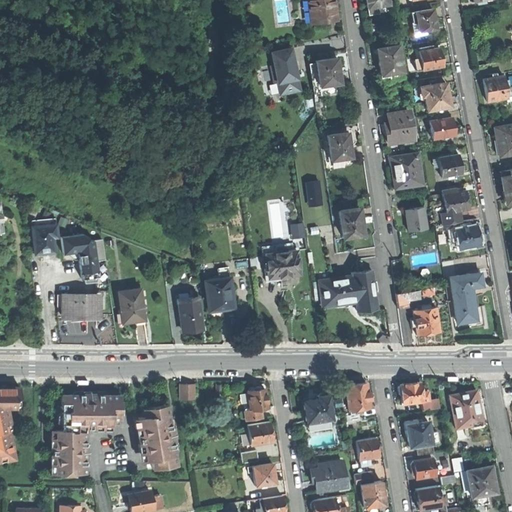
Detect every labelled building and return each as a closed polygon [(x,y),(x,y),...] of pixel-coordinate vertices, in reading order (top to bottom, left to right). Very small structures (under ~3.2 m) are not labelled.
[(0,0),(0,2),(205,91),(203,0),(0,0)] [(305,0),(309,22),(334,18),(332,4),(331,0),(305,0)] [(389,10),(388,3),(377,5),(378,12),(389,10)] [(366,14),(378,12),(377,5),(365,7),(366,14)] [(431,9),(410,13),(414,35),(430,32),(430,30),(435,29),(433,19),(431,9)] [(379,75),(401,72),(397,45),(375,48),(377,62),(379,75)] [(415,70),(421,69),(418,52),(427,50),(427,46),(413,48),(415,60),(413,61),(415,70)] [(427,50),(418,52),(421,69),(441,66),(440,57),(438,48),(427,50)] [(281,95),(299,90),(294,69),(289,51),(271,55),(274,67),(270,68),(274,85),(278,84),(281,95)] [(319,85),(339,82),(337,70),(335,57),(315,61),(319,85)] [(511,58),(503,60),(504,68),(511,66),(511,58)] [(484,90),(486,101),(506,97),(507,97),(505,86),(503,79),(502,74),(496,75),(491,76),(482,78),(484,90)] [(444,82),(419,86),(420,95),(423,94),(425,109),(448,105),(446,93),(444,82)] [(403,144),(412,142),(407,111),(386,114),(388,124),(384,124),(386,133),(387,143),(403,141),(403,144)] [(452,117),(430,121),(433,138),(456,134),(454,125),(452,117)] [(508,152),(511,151),(511,123),(494,127),(496,137),(498,136),(499,143),(501,153),(508,152)] [(329,159),(350,156),(348,144),(346,131),(325,134),(329,159)] [(415,153),(389,157),(391,172),(394,187),(420,182),(415,153)] [(459,154),(437,158),(438,165),(440,176),(445,176),(451,174),(462,172),(460,163),(459,154)] [(501,189),(504,203),(511,201),(511,168),(509,169),(509,174),(499,176),(501,189)] [(317,178),(307,179),(311,204),(321,202),(317,178)] [(454,191),(440,194),(442,204),(437,205),(439,213),(457,210),(467,208),(465,199),(464,190),(454,191)] [(22,210),(35,215),(37,207),(25,203),(22,210)] [(423,227),(421,205),(400,207),(402,229),(423,227)] [(435,225),(441,224),(439,213),(437,205),(431,206),(435,225)] [(338,210),(342,236),(362,233),(360,221),(358,207),(338,210)] [(459,221),(457,210),(439,213),(441,224),(459,221)] [(54,217),(31,219),(34,254),(43,253),(53,252),(52,236),(56,236),(54,217)] [(459,221),(460,227),(472,225),(471,219),(459,221)] [(287,224),(290,246),(290,250),(296,249),(305,248),(302,222),(287,224)] [(460,227),(453,229),(453,230),(455,241),(457,248),(479,244),(479,243),(478,235),(477,230),(476,225),(472,225),(460,227)] [(83,234),(60,237),(63,254),(66,254),(77,252),(78,259),(81,279),(84,279),(84,283),(96,282),(96,276),(98,276),(96,261),(104,259),(102,239),(88,240),(87,236),(83,234)] [(274,248),(260,250),(254,254),(252,261),(255,267),(263,269),(264,282),(279,280),(280,285),(286,284),(292,283),(290,274),(299,273),(296,249),(290,250),(290,246),(278,248),(278,242),(273,243),(274,248)] [(365,310),(377,308),(371,270),(349,273),(350,275),(318,280),(321,303),(333,301),(333,305),(354,302),(356,312),(365,310)] [(204,280),(206,297),(208,311),(221,309),(233,308),(228,273),(217,274),(217,276),(206,278),(207,280),(204,280)] [(478,273),(448,277),(455,322),(475,319),(472,300),(469,287),(480,285),(478,273)] [(133,321),(144,319),(139,288),(118,291),(122,322),(133,321)] [(417,290),(404,292),(405,299),(418,297),(417,290)] [(394,293),(396,308),(407,306),(405,299),(404,292),(394,293)] [(97,294),(63,294),(63,309),(63,317),(76,317),(77,321),(82,321),(87,320),(87,317),(97,317),(97,294)] [(177,302),(181,330),(191,328),(201,327),(200,319),(197,298),(197,296),(186,297),(187,301),(177,302)] [(206,297),(197,298),(200,319),(209,317),(208,311),(206,297)] [(412,310),(416,333),(427,332),(438,330),(435,306),(429,307),(421,308),(412,310)] [(399,395),(400,403),(423,401),(423,398),(428,398),(427,391),(420,392),(419,382),(414,383),(414,382),(402,383),(403,384),(398,385),(398,386),(396,386),(396,391),(397,395),(399,395)] [(344,386),(347,410),(349,410),(349,414),(356,413),(356,409),(368,407),(367,399),(368,399),(368,396),(367,392),(366,392),(365,383),(354,385),(354,384),(351,383),(347,384),(345,385),(345,386),(344,386)] [(192,384),(177,384),(177,399),(192,399),(192,384)] [(0,460),(13,458),(8,430),(6,431),(5,424),(9,423),(6,406),(15,406),(14,398),(19,398),(19,387),(0,386),(0,460)] [(258,409),(266,408),(264,398),(263,388),(261,388),(259,386),(254,387),(253,390),(246,391),(249,410),(249,411),(258,409)] [(475,390),(448,395),(455,428),(481,423),(478,407),(475,390)] [(302,412),(304,423),(322,420),(331,419),(327,394),(325,394),(323,392),(320,393),(318,395),(316,395),(317,397),(300,400),(302,412)] [(60,395),(60,423),(64,423),(64,429),(54,429),(54,447),(56,447),(56,455),(54,455),(54,464),(58,464),(58,473),(84,473),(84,455),(84,451),(81,451),(81,448),(81,444),(84,444),(84,427),(84,424),(93,424),(98,424),(111,424),(111,419),(119,419),(119,397),(110,397),(110,394),(89,394),(89,398),(82,398),(82,394),(68,393),(68,395),(60,395)] [(142,443),(145,460),(150,459),(151,468),(173,465),(171,455),(175,455),(171,434),(168,435),(167,428),(170,428),(168,415),(165,415),(163,405),(145,408),(146,416),(138,417),(141,435),(138,435),(139,439),(139,443),(142,443)] [(259,418),(258,409),(249,411),(249,410),(243,411),(244,420),(259,418)] [(332,428),(331,419),(322,420),(323,430),(332,428)] [(415,446),(430,443),(426,421),(416,423),(416,420),(403,422),(405,434),(407,447),(415,446)] [(266,433),(270,432),(270,430),(271,428),(271,425),(269,423),(268,421),(247,424),(248,433),(239,434),(240,444),(249,443),(249,444),(268,441),(266,433)] [(371,438),(352,441),(355,460),(356,460),(363,459),(375,457),(373,449),(374,449),(374,444),(373,439),(372,439),(371,438)] [(432,453),(430,443),(415,446),(417,455),(432,453)] [(256,450),(240,452),(241,463),(257,460),(256,450)] [(414,478),(434,475),(434,473),(437,473),(436,466),(433,467),(431,458),(411,461),(411,463),(409,465),(410,469),(413,471),(414,475),(414,478)] [(315,491),(344,487),(340,461),(317,465),(317,469),(309,470),(310,478),(311,483),(314,482),(315,491)] [(271,463),(247,467),(247,473),(252,472),(254,485),(274,482),(273,474),(271,463)] [(489,465),(464,470),(469,497),(474,496),(484,494),(494,492),(492,478),(489,465)] [(354,485),(359,484),(372,482),(370,471),(352,474),(354,485)] [(441,485),(454,482),(453,475),(440,477),(441,485)] [(372,482),(359,484),(363,507),(367,507),(368,511),(375,511),(374,506),(383,504),(382,496),(385,496),(385,492),(384,489),(381,489),(379,481),(372,482)] [(418,510),(440,507),(439,505),(444,504),(443,497),(438,498),(436,486),(414,489),(414,491),(412,494),(413,499),(416,501),(417,505),(418,510)] [(130,511),(133,511),(162,507),(160,494),(153,495),(153,499),(150,499),(149,490),(127,494),(129,504),(130,511)] [(281,494),(261,497),(263,511),(283,511),(282,503),(281,494)] [(486,502),(484,494),(474,496),(475,504),(486,502)] [(333,496),(311,499),(311,502),(310,502),(309,503),(309,508),(311,510),(312,510),(312,511),(340,511),(340,507),(334,508),(333,496)] [(263,511),(261,497),(254,499),(256,511),(255,511),(263,511)]
